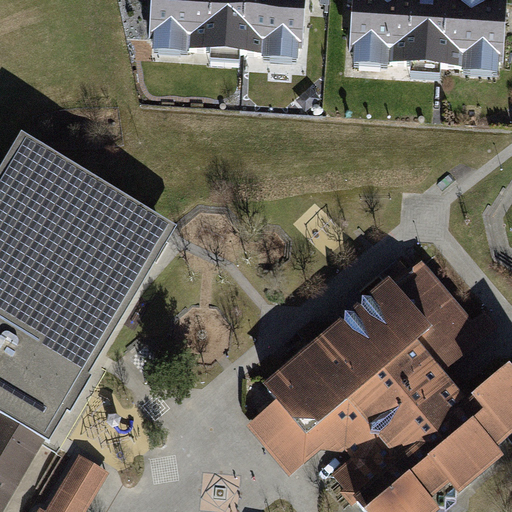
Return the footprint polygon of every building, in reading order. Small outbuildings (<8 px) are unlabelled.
[(318,0),(159,0),(155,62),(314,73),(318,0)] [(511,0),(358,0),(355,63),(511,71),(511,0)] [(177,224),(20,134),(0,167),(0,402),(0,403),(54,434),(177,224)] [(284,375),(267,390),(280,407),(255,427),(250,431),(291,480),(300,480),(324,457),(347,457),(351,460),(354,464),(337,479),(343,485),(364,511),(457,511),(511,468),(511,453),(508,449),(511,446),(511,371),(493,387),(471,405),(448,377),(502,333),(490,319),(476,330),(427,268),(413,279),(404,269),(389,281),(393,286),(284,375)] [(54,434),(0,403),(0,417),(48,446),(51,439),(54,434)] [(8,511),(48,446),(0,417),(0,511),(8,511)] [(91,511),(111,478),(81,461),(52,511),(40,511),(39,511),(91,511)]
